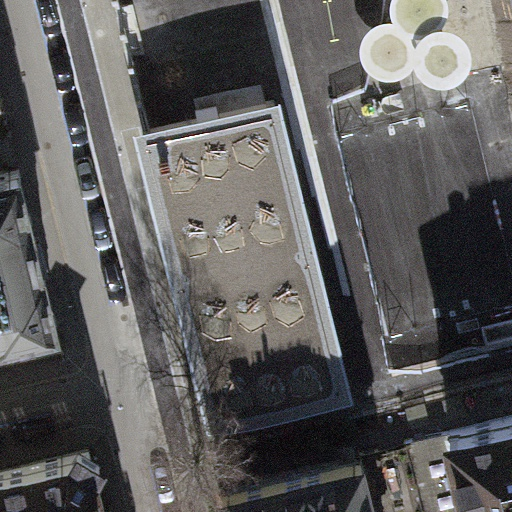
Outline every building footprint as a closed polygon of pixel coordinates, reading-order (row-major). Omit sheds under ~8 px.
[(392,0),(392,2),(394,12),(399,20),(406,27),(415,30),(425,31),(435,28),(443,23),(449,15),(452,6),(451,0),(392,0)] [(374,21),(366,28),(362,37),(361,46),(363,56),(368,64),(375,71),(384,75),(394,75),(403,73),(412,67),(417,59),(421,50),(420,40),(417,30),(411,23),(402,18),(392,15),(382,17),(374,21)] [(428,24),(421,31),(416,40),(415,50),(417,59),(422,68),(429,74),(438,78),(448,79),(458,76),(466,70),(472,63),(475,53),(474,43),(471,34),(465,26),(456,21),(446,19),(437,20),(428,24)] [(272,92),(266,69),(135,102),(215,418),(346,386),(306,230),(293,175),(285,146),(272,92)] [(0,169),(0,336),(52,324),(14,166),(0,169)] [(511,321),(484,329),(489,347),(511,341),(511,321)] [(428,511),(511,511),(511,409),(450,426),(451,433),(411,443),(428,511)] [(373,511),(359,451),(223,484),(230,511),(373,511)] [(0,511),(103,511),(87,456),(0,476),(0,511)]
